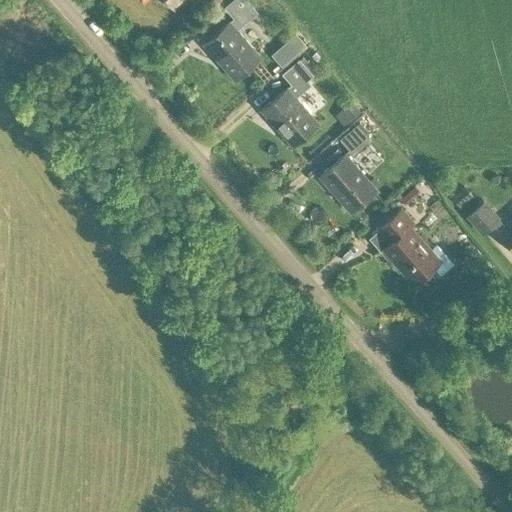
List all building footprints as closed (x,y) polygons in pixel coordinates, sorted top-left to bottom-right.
[(233,26),(254,8),(247,0),(230,0),(223,6),(233,17),(203,43),(234,78),(260,56),(233,26)] [(270,54),(280,66),(304,46),(295,34),(270,54)] [(292,93),(313,75),(298,58),(281,73),(290,83),(261,109),(291,144),(317,122),(292,93)] [(349,159),(370,140),(356,123),(339,139),(348,149),(319,175),(349,211),(375,188),(349,159)] [(463,184),(450,195),(457,203),(460,205),(472,194),(463,184)] [(403,203),(417,191),(412,186),(398,198),(403,203)] [(467,215),(481,231),(491,223),(511,247),(511,217),(503,225),(498,218),(484,201),(467,215)] [(414,222),(401,207),(368,235),(379,247),(382,251),(411,285),(441,259),(411,225),(414,222)]
